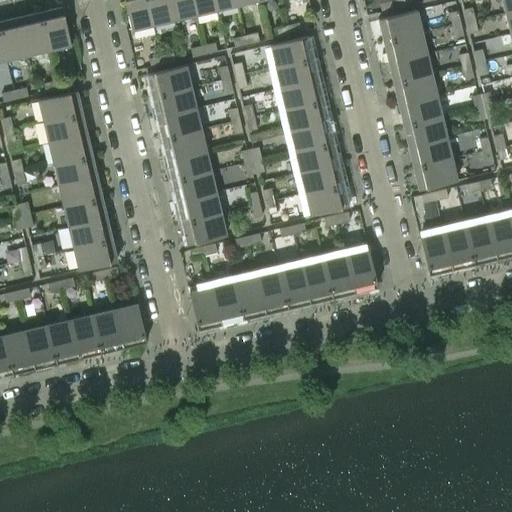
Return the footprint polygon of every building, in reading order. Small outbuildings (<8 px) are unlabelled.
[(123,0),(131,30),(153,25),(146,0),(123,0)] [(169,0),(146,0),(153,25),(174,20),(169,0)] [(191,0),(169,0),(174,20),(195,15),(191,0)] [(213,0),(191,0),(195,15),(216,10),(213,0)] [(235,0),(213,0),(216,10),(237,5),(235,0)] [(381,12),(393,9),(391,0),(379,3),(381,12)] [(403,0),(392,0),(391,0),(393,9),(405,6),(403,0)] [(511,0),(501,0),(504,12),(511,9),(511,0)] [(61,6),(39,11),(48,50),(70,44),(61,6)] [(471,7),(463,9),(466,21),(474,19),(471,7)] [(377,19),(383,41),(421,32),(415,10),(377,19)] [(448,12),(451,24),(460,22),(457,10),(448,12)] [(39,11),(18,16),(27,55),(48,50),(39,11)] [(18,16),(0,20),(0,34),(6,60),(27,55),(18,16)] [(474,19),(466,21),(468,33),(477,31),(474,19)] [(298,22),(286,25),(288,34),(300,31),(298,22)] [(460,22),(451,24),(454,37),(463,35),(460,22)] [(276,37),(288,34),(286,25),(274,28),(276,37)] [(256,32),(244,35),(246,44),(258,41),(256,32)] [(421,32),(383,41),(388,62),(426,53),(421,32)] [(232,38),(234,47),(246,44),(244,35),(232,38)] [(268,45),(274,67),(312,58),(307,36),(268,45)] [(214,42),(202,45),(204,54),(216,51),(214,42)] [(204,54),(202,45),(190,48),(192,57),(204,54)] [(481,49),(473,51),(475,63),(484,61),(481,49)] [(172,52),(160,55),(162,64),(174,61),(172,52)] [(458,54),(461,66),(469,64),(467,52),(458,54)] [(426,53),(388,62),(392,83),(431,74),(426,53)] [(148,58),(150,67),(162,64),(160,55),(148,58)] [(312,58),(274,67),(279,88),(317,79),(312,58)] [(484,61),(475,63),(478,75),(487,73),(484,61)] [(240,62),(232,64),(235,76),(243,74),(240,62)] [(469,64),(461,66),(464,79),(472,77),(469,64)] [(146,74),(152,96),(190,87),(185,65),(146,74)] [(217,67),(220,79),(229,77),(226,65),(217,67)] [(243,74),(235,76),(238,88),(246,86),(243,74)] [(431,74),(392,83),(397,104),(436,95),(431,74)] [(67,77),(55,80),(57,88),(69,86),(67,77)] [(229,77),(220,79),(223,91),(232,89),(229,77)] [(317,79),(279,88),(284,109),(322,100),(317,79)] [(57,88),(55,80),(43,83),(45,91),(57,88)] [(25,87),(13,90),(15,98),(27,96),(25,87)] [(190,87),(152,96),(157,117),(195,108),(190,87)] [(13,90),(1,93),(3,101),(15,98),(13,90)] [(37,99),(43,121),(81,112),(76,90),(37,99)] [(488,91),(480,94),(482,106),(491,104),(488,91)] [(471,96),(474,108),(482,106),(480,94),(471,96)] [(436,95),(397,104),(402,125),(441,116),(436,95)] [(322,100),(284,109),(289,130),(327,121),(322,100)] [(250,104),(242,106),(245,118),(253,116),(250,104)] [(491,104),(482,106),(485,118),(494,116),(491,104)] [(482,106),(474,108),(477,120),(485,118),(482,106)] [(227,109),(230,121),(239,119),(236,107),(227,109)] [(195,108),(157,117),(162,138),(200,129),(195,108)] [(81,112),(43,121),(48,142),(86,133),(81,112)] [(1,118),(4,131),(12,129),(9,116),(1,118)] [(253,116),(245,118),(248,130),(256,128),(253,116)] [(441,116),(402,125),(407,146),(446,137),(441,116)] [(242,131),(239,119),(230,121),(233,134),(242,131)] [(327,121),(289,130),(294,151),(332,142),(327,121)] [(12,129),(4,131),(7,143),(15,141),(12,129)] [(200,129),(162,138),(167,159),(205,150),(200,129)] [(86,133),(48,142),(53,163),(91,154),(86,133)] [(501,133),(493,135),(496,148),(504,146),(501,133)] [(478,138),(481,150),(489,148),(487,136),(478,138)] [(446,137),(407,146),(412,167),(451,158),(446,137)] [(332,142),(294,151),(298,172),(337,163),(332,142)] [(258,146),(249,148),(252,161),(261,159),(258,146)] [(504,146),(496,148),(498,159),(507,157),(504,146)] [(240,150),(243,163),(252,161),(249,148),(240,150)] [(489,148),(481,150),(484,163),(492,161),(489,148)] [(205,150),(167,159),(172,180),(210,171),(205,150)] [(91,154),(53,163),(58,184),(96,175),(91,154)] [(11,160),(14,173),(22,171),(19,158),(11,160)] [(451,158),(412,167),(418,189),(456,180),(451,158)] [(261,159),(252,161),(255,173),(263,171),(261,159)] [(252,161),(243,163),(246,175),(255,173),(252,161)] [(337,163),(298,172),(303,193),(342,184),(337,163)] [(22,171),(14,173),(17,185),(25,183),(22,171)] [(210,171),(172,180),(177,201),(215,192),(210,171)] [(8,174),(0,175),(0,179),(2,188),(11,186),(8,174)] [(96,175),(58,184),(63,205),(101,196),(96,175)] [(489,178),(477,181),(479,190),(491,187),(489,178)] [(477,181),(465,184),(467,192),(479,190),(477,181)] [(342,184),(303,193),(309,215),(347,206),(342,184)] [(270,187),(262,189),(265,202),(273,200),(270,187)] [(445,189),(432,192),(434,200),(447,197),(445,189)] [(247,193),(250,206),(259,204),(256,191),(247,193)] [(215,192),(177,201),(182,222),(220,213),(215,192)] [(432,192),(421,194),(423,203),(434,200),(432,192)] [(101,196),(63,205),(68,226),(106,217),(101,196)] [(273,200),(265,202),(267,214),(276,212),(273,200)] [(27,201),(18,203),(21,215),(30,213),(27,201)] [(9,205),(12,217),(21,215),(18,203),(9,205)] [(262,215),(259,204),(250,206),(253,217),(262,215)] [(347,212),(335,215),(337,223),(349,220),(347,212)] [(30,213),(21,215),(24,228),(32,226),(30,213)] [(220,213),(182,222),(187,244),(225,235),(220,213)] [(21,215),(12,217),(15,230),(24,228),(21,215)] [(325,226),(337,223),(335,215),(323,218),(325,226)] [(511,230),(508,215),(486,220),(495,258),(511,254),(511,230)] [(106,217),(68,226),(72,247),(111,238),(106,217)] [(486,220),(464,225),(473,263),(495,258),(486,220)] [(303,222),(290,225),(292,234),(305,231),(303,222)] [(290,225),(278,228),(280,237),(292,234),(290,225)] [(464,225),(442,230),(451,269),(473,263),(464,225)] [(428,274),(451,269),(442,230),(418,236),(428,274)] [(258,233),(246,236),(248,244),(260,241),(258,233)] [(246,236),(234,239),(236,247),(248,244),(246,236)] [(111,238),(72,247),(78,270),(116,260),(111,238)] [(31,245),(34,257),(42,255),(39,243),(31,245)] [(214,243),(202,246),(204,255),(216,252),(214,243)] [(16,248),(19,260),(28,258),(25,246),(16,248)] [(202,246),(189,249),(191,258),(204,255),(202,246)] [(367,248),(344,254),(353,292),(376,286),(367,248)] [(344,254),(322,259),(331,297),(353,292),(344,254)] [(42,255),(34,257),(37,269),(45,267),(42,255)] [(28,258),(19,260),(22,273),(31,271),(28,258)] [(322,259),(300,264),(309,302),(331,297),(322,259)] [(300,264),(278,270),(287,308),(309,302),(300,264)] [(116,267),(105,269),(107,278),(118,275),(116,267)] [(94,281),(107,278),(105,269),(91,272),(94,281)] [(278,270),(255,275),(264,313),(287,308),(278,270)] [(255,275),(233,280),(242,318),(264,313),(255,275)] [(72,277),(59,280),(61,289),(74,286),(72,277)] [(59,280),(47,283),(49,292),(61,289),(59,280)] [(233,280),(211,285),(220,323),(242,318),(233,280)] [(197,329),(220,323),(211,285),(188,291),(197,329)] [(27,288),(15,291),(17,299),(29,296),(27,288)] [(17,299),(15,291),(3,293),(5,302),(17,299)] [(136,303),(114,308),(123,347),(145,341),(136,303)] [(114,308),(91,314),(100,352),(123,347),(114,308)] [(91,314),(69,319),(78,357),(100,352),(91,314)] [(69,319),(47,324),(56,362),(78,357),(69,319)] [(47,324),(24,330),(33,368),(56,362),(47,324)] [(24,330),(2,335),(11,373),(33,368),(24,330)] [(2,335),(0,335),(0,375),(11,373),(2,335)]
